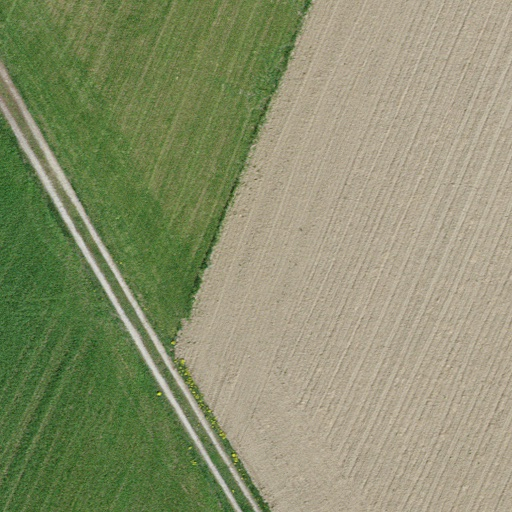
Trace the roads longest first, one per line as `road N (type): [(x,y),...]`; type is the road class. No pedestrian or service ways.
road 1 (track): [(72,226),(243,511)]
road 2 (track): [(72,226),(0,98)]
